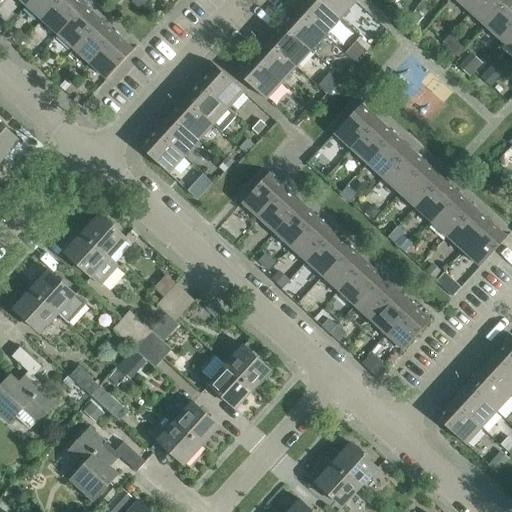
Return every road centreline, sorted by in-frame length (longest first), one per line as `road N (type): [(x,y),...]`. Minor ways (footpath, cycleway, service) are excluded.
road 1 (residential): [(336,380),(92,151)]
road 2 (residential): [(92,151),(241,0)]
road 3 (residential): [(336,380),(218,511)]
road 4 (residential): [(392,430),(511,302)]
road 5 (residential): [(0,249),(92,151)]
road 6 (residential): [(92,151),(0,70)]
road 7 (residential): [(481,511),(392,430)]
